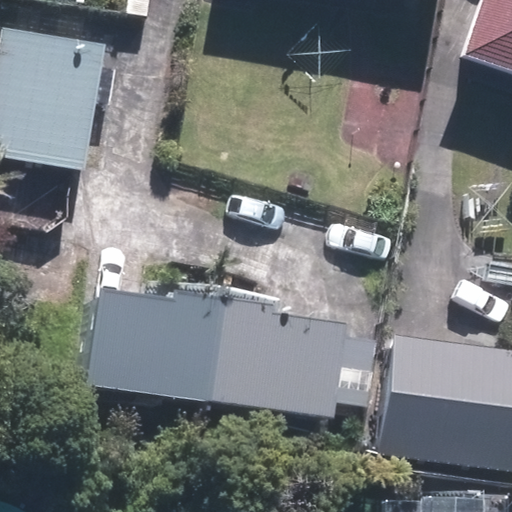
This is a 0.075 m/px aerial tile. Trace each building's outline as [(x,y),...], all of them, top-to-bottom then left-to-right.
[(148,0),(108,0),(108,19),(148,19),(148,0)] [(511,0),(469,0),(448,66),(511,86),(511,0)] [(0,32),(0,165),(80,178),(101,49),(0,32)] [(79,289),(64,388),(320,426),(335,327),(79,289)] [(511,351),(385,335),(368,461),(511,479),(511,351)] [(483,511),(484,503),(422,500),(421,511),(483,511)] [(257,511),(278,511),(267,502),(257,511)]
